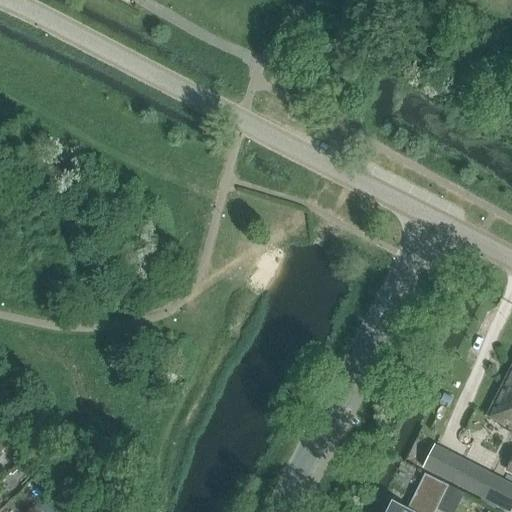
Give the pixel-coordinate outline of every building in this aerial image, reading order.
[(503,424),(501,428),(511,433),(511,366),(487,416),(503,424)] [(511,455),(503,472),(511,476),(511,455)] [(508,511),(511,511),(511,486),(463,461),(452,483),(508,511)] [(449,486),(449,485),(439,480),(428,501),(415,495),(408,509),(390,500),(383,511),(436,511),(438,508),(449,486)] [(438,508),(446,511),(452,511),(462,493),(449,486),(438,508)]
